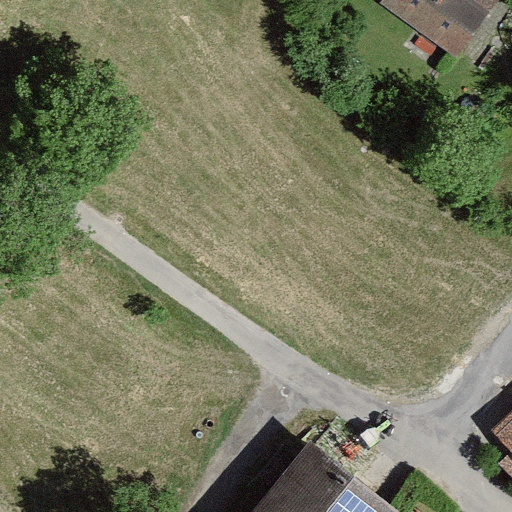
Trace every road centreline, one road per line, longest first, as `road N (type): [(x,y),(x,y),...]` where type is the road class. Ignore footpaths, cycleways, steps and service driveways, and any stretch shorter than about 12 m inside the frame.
road 1 (unclassified): [(0,166),(419,454),(479,511)]
road 2 (track): [(419,454),(511,324)]
